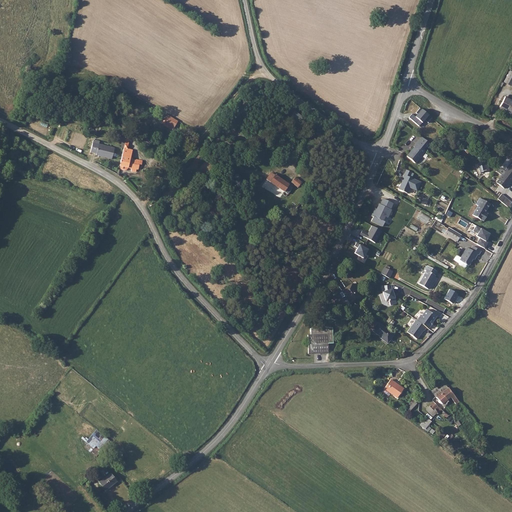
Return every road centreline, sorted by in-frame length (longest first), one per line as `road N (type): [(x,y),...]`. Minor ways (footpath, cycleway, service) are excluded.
road 1 (tertiary): [(0,121),(129,193),(177,271),(268,365)]
road 2 (tertiary): [(377,159),(316,288),(268,365)]
road 3 (unclassified): [(243,0),(263,69),(377,159)]
road 4 (tertiary): [(268,365),(211,445),(127,511)]
road 5 (track): [(139,205),(263,69)]
road 6 (unclassified): [(405,360),(464,307),(511,229)]
road 7 (unclassified): [(268,365),(405,360)]
road 8 (unclassified): [(404,84),(511,141)]
